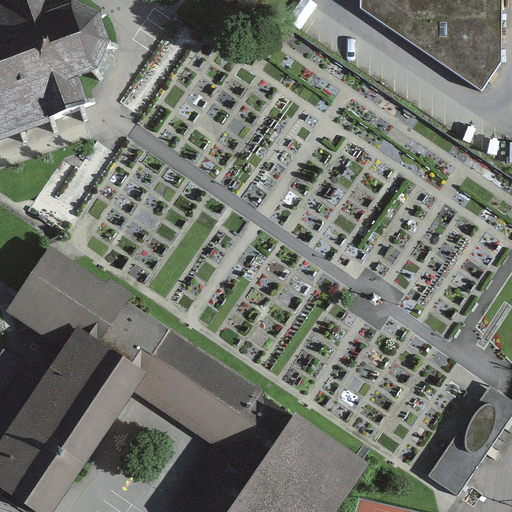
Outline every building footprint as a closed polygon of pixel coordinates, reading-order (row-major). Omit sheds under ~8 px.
[(0,139),(83,108),(73,82),(93,75),(103,47),(93,19),(65,9),(53,14),(47,0),(38,0),(0,14),(0,139)] [(499,0),(358,0),(358,8),(479,89),(499,61),(499,0)] [(329,511),(360,468),(51,258),(15,310),(75,351),(0,460),(0,483),(41,511),(49,511),(136,386),(222,444),(175,511),(329,511)] [(0,379),(12,362),(0,353),(0,379)] [(511,416),(511,400),(489,385),(428,477),(457,497),(511,416)]
